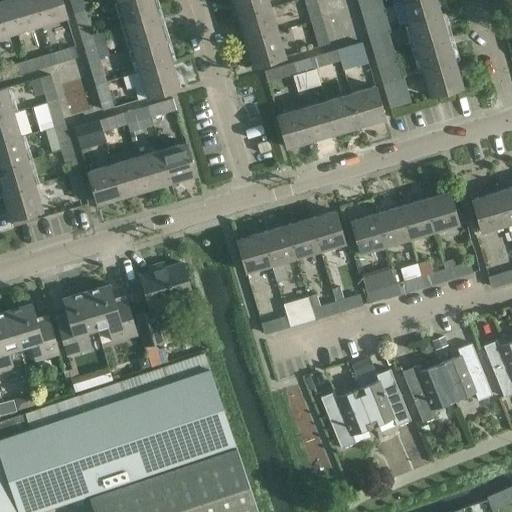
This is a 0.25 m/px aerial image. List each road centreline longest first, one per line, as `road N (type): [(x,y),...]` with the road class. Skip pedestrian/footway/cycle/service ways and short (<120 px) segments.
road 1 (residential): [(247,199),(511,120)]
road 2 (residential): [(0,272),(247,199)]
road 3 (residential): [(511,296),(437,302),(262,355)]
road 4 (residential): [(247,199),(195,0)]
